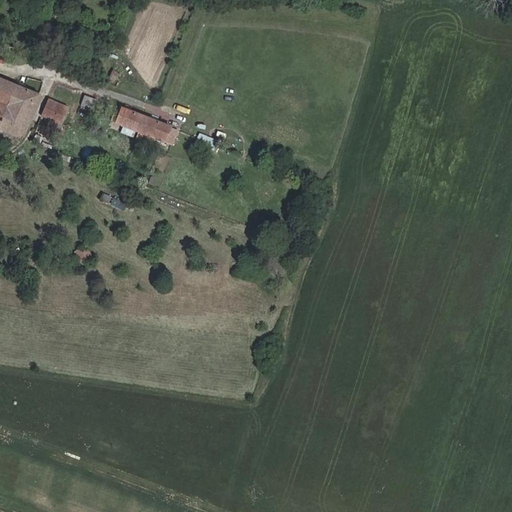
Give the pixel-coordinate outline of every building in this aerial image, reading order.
[(45,96),(0,77),(0,129),(26,139),(45,96)] [(73,107),(52,99),(43,117),(66,126),(73,107)] [(115,122),(119,124),(124,108),(120,106),(115,122)] [(167,142),(172,128),(124,108),(119,124),(167,142)] [(167,142),(174,145),(180,131),(172,128),(167,142)]
